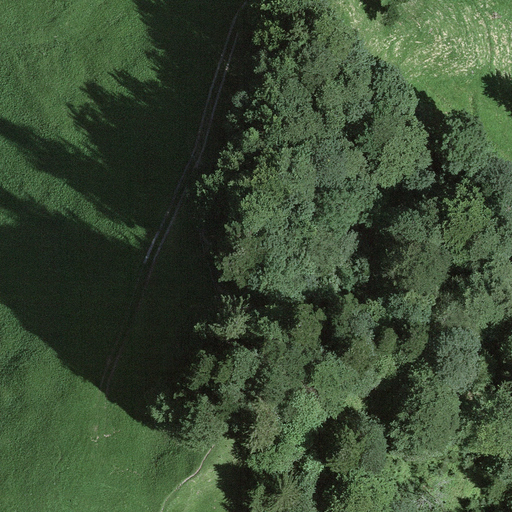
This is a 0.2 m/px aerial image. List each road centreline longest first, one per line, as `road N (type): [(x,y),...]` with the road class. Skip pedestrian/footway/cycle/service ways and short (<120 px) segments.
road 1 (track): [(257,0),(216,79),(186,181)]
road 2 (track): [(186,181),(127,321)]
